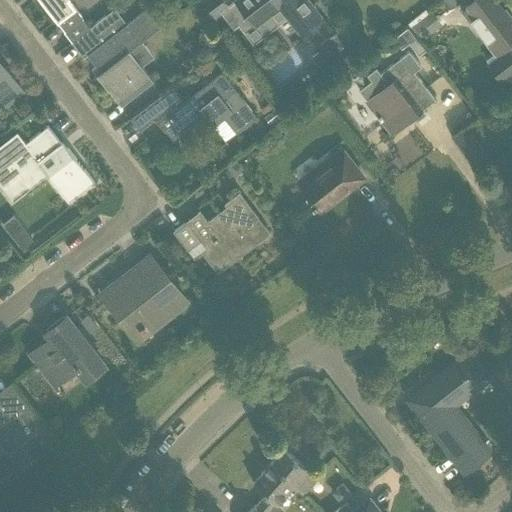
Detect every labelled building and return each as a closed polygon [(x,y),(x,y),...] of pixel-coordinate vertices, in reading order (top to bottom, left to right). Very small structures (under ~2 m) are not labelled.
[(38,0),(57,24),(58,23),(64,31),(63,32),(71,42),(89,28),(81,18),(82,18),(68,0),(38,0)] [(224,0),(203,0),(196,6),(210,24),(223,15),(227,20),(233,28),(238,24),(242,29),(252,21),(255,25),(280,5),(288,16),(299,30),(319,15),(307,0),(236,0),(236,1),(229,6),(224,0)] [(332,0),(322,7),(330,18),(340,11),(332,0)] [(442,0),(450,10),(462,0),(442,0)] [(494,0),(471,0),(462,8),(496,52),(497,51),(500,56),(490,64),(502,79),(511,71),(511,42),(511,40),(511,39),(511,22),(502,10),(500,12),(492,2),(494,0)] [(160,26),(146,9),(88,55),(100,71),(96,74),(118,102),(150,77),(129,51),(160,26)] [(442,25),(430,9),(427,12),(425,9),(407,23),(420,39),(421,38),(422,39),(442,25)] [(89,28),(71,42),(79,52),(96,40),(114,25),(106,16),(106,15),(89,28)] [(407,27),(393,38),(401,48),(409,42),(415,37),(407,27)] [(318,52),(311,57),(318,66),(338,50),(350,42),(341,30),(329,38),(328,37),(314,47),(318,52)] [(200,32),(198,47),(215,49),(216,34),(200,32)] [(371,80),(358,90),(378,116),(380,119),(381,119),(392,133),(413,116),(416,121),(426,114),(422,109),(435,99),(414,72),(421,66),(408,51),(380,73),(376,67),(366,74),(371,80)] [(0,111),(24,93),(5,69),(0,72),(0,111)] [(256,116),(222,72),(159,121),(172,139),(206,113),(226,139),(235,132),(256,116)] [(174,103),(165,91),(130,118),(140,130),(174,103)] [(429,122),(399,143),(394,135),(373,149),(394,180),(445,145),(429,122)] [(17,131),(0,143),(0,184),(2,187),(3,187),(2,185),(18,173),(27,185),(45,171),(68,202),(94,182),(67,147),(62,140),(59,142),(47,125),(25,142),(17,131)] [(464,127),(451,137),(459,147),(471,137),(464,127)] [(361,174),(341,149),(319,166),(322,169),(301,185),(315,202),(313,203),(319,211),(335,199),(332,196),(361,174)] [(240,156),(240,160),(242,164),(247,164),(250,161),(250,157),(248,154),(243,153),(240,156)] [(236,159),(226,167),(233,176),(243,168),(236,159)] [(207,222),(199,211),(174,231),(188,249),(201,240),(207,248),(210,245),(222,261),(247,241),(251,246),(269,232),(239,193),(225,203),(227,207),(207,222)] [(23,229),(13,237),(23,251),(34,243),(23,229)] [(161,310),(181,294),(163,271),(143,288),(129,270),(100,293),(137,341),(167,318),(161,310)] [(86,380),(104,365),(65,315),(45,331),(50,337),(28,354),(53,386),(77,368),(86,380)] [(450,405),(487,376),(469,353),(409,399),(465,471),(490,452),(474,431),(472,433),(450,405)] [(11,382),(0,389),(0,443),(9,454),(16,449),(28,465),(57,442),(18,392),(11,382)] [(56,416),(50,421),(56,429),(62,424),(56,416)] [(294,485),(303,493),(317,478),(284,448),(272,462),(296,483),(294,485)] [(296,483),(272,462),(253,483),(266,495),(256,506),(255,506),(249,511),(280,511),(283,509),(278,504),(294,485),(296,483)] [(342,484),(331,493),(340,504),(351,495),(342,484)] [(353,511),(346,501),(332,511),(379,511),(369,499),(353,511)]
